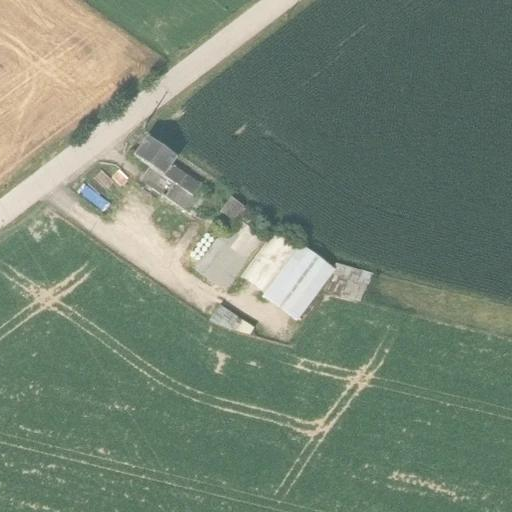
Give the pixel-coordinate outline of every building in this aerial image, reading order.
[(170,167),(175,160),(145,139),(132,158),(148,169),(162,178),(170,167)] [(175,160),(170,167),(199,186),(196,191),(199,192),(206,185),(175,160)] [(162,178),(148,169),(138,183),(143,187),(163,199),(186,214),(190,217),(203,197),(198,194),(199,192),(196,191),(199,186),(170,167),(162,178)] [(232,223),(236,217),(242,209),(230,199),(219,214),(228,221),(232,223)] [(232,223),(228,221),(215,239),(194,272),(224,293),(263,240),(249,231),(254,223),(241,214),(238,219),(236,217),(232,223)] [(332,276),(322,293),(340,299),(358,304),(364,291),(370,275),(334,265),(332,276)] [(221,307),(210,323),(247,336),(252,329),(245,324),(251,315),(228,297),(221,307)]
